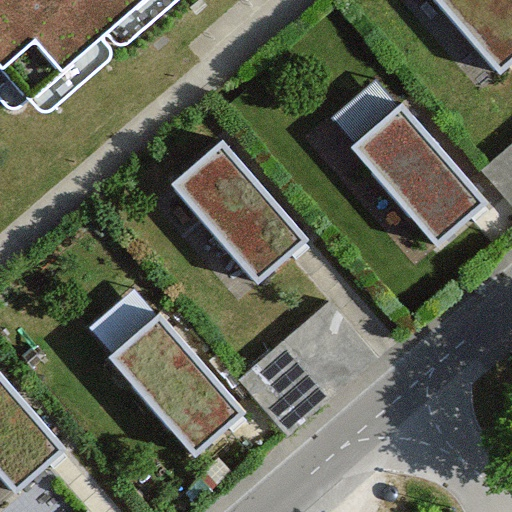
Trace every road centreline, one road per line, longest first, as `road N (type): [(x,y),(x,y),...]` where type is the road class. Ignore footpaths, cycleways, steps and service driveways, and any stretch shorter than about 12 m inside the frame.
road 1 (residential): [(264,511),(392,403)]
road 2 (residential): [(392,403),(511,298)]
road 3 (residential): [(392,403),(511,499)]
